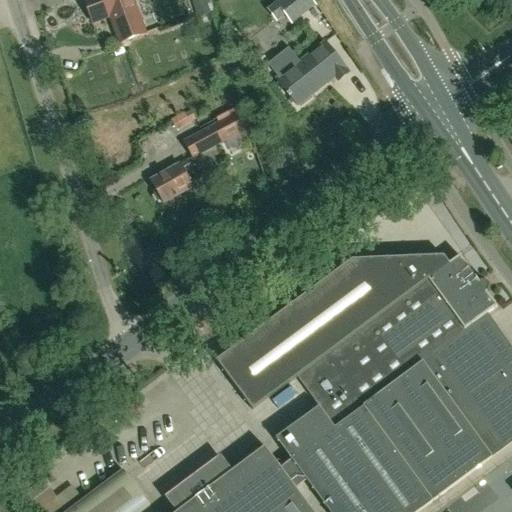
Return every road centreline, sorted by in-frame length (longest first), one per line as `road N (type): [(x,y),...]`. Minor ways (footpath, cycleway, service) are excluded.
road 1 (tertiary): [(121,348),(438,110)]
road 2 (unclassified): [(121,348),(12,0)]
road 3 (tertiary): [(0,440),(121,348)]
road 4 (secondary): [(511,221),(438,110)]
road 5 (secondary): [(438,110),(366,0)]
